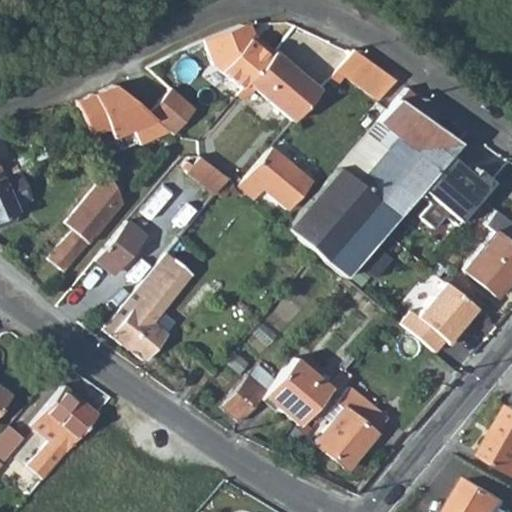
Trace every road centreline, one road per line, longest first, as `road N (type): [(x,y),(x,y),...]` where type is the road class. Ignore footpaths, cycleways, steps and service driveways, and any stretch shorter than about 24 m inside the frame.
road 1 (residential): [(0,106),(219,18),(271,8),(329,20),(511,143)]
road 2 (residential): [(327,511),(121,384),(0,283)]
road 3 (residential): [(371,511),(511,349)]
